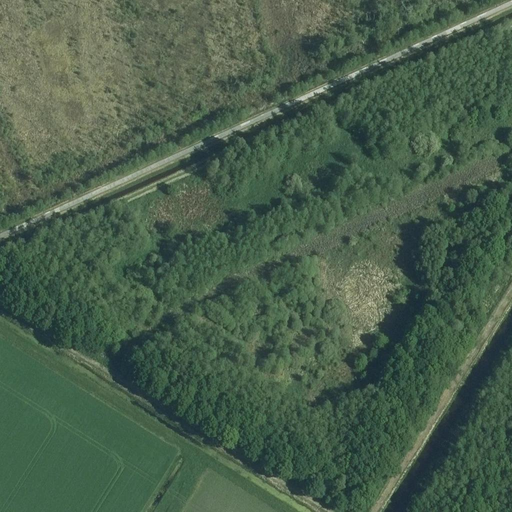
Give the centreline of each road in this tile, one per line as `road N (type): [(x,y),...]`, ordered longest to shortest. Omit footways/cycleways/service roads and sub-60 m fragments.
road 1 (track): [(0,305),(324,511)]
road 2 (track): [(374,511),(511,293)]
road 3 (track): [(408,511),(511,347)]
